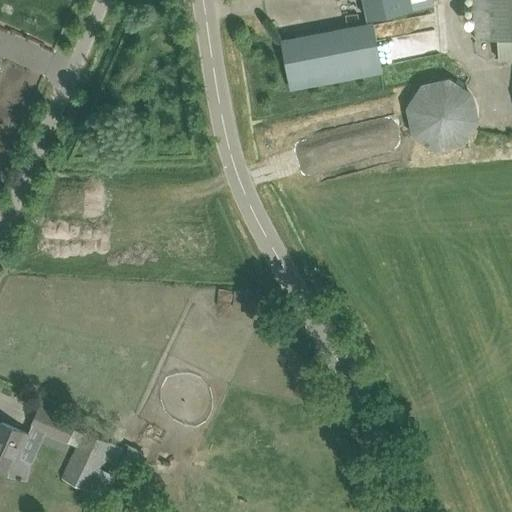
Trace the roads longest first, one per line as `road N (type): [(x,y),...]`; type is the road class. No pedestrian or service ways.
road 1 (unclassified): [(407,511),(370,422),(235,170),(203,0)]
road 2 (unclassified): [(0,237),(100,0)]
